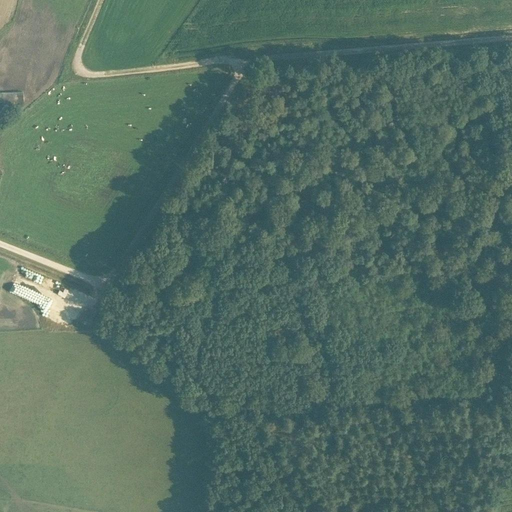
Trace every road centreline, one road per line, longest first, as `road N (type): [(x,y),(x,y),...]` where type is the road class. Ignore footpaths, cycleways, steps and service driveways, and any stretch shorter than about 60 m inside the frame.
road 1 (unclassified): [(0,241),(109,280),(242,64),(511,37)]
road 2 (track): [(285,511),(180,368),(91,277)]
road 3 (track): [(242,64),(82,70),(79,55),(99,0)]
